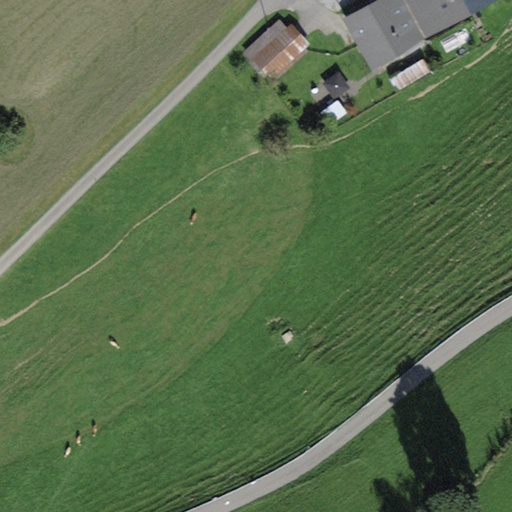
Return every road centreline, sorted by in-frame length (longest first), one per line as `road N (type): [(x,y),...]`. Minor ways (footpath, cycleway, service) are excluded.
road 1 (track): [(0,270),(270,0)]
road 2 (track): [(511,308),(318,461),(221,511)]
